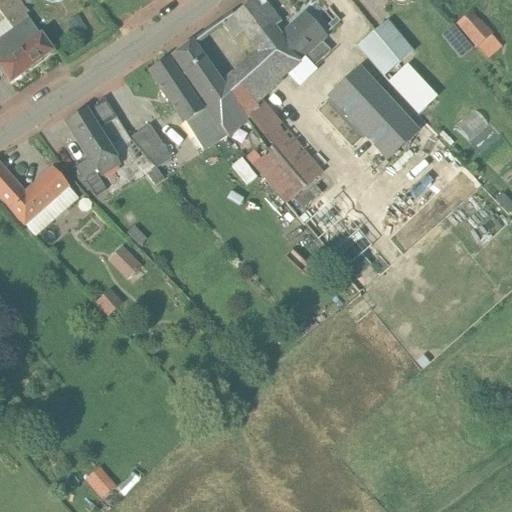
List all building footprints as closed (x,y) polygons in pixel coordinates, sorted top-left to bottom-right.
[(0,69),(10,83),(52,53),(25,15),(28,13),(18,0),(0,0),(0,11),(6,19),(0,23),(0,69)] [(266,0),(252,0),(233,16),(252,42),(270,27),(281,19),(266,0)] [(471,10),(455,24),(486,60),(502,46),(471,10)] [(309,18),(278,38),(297,61),(327,42),(309,18)] [(77,19),(68,25),(76,38),(85,31),(77,19)] [(385,76),(413,52),(386,21),(357,46),(385,76)] [(172,57),(207,107),(225,133),(243,114),(261,99),(299,64),(297,61),(278,38),(270,27),(252,42),(260,51),(222,87),(192,44),(172,57)] [(225,133),(207,107),(202,111),(167,59),(149,71),(174,110),(175,109),(194,138),(204,152),(222,140),(234,156),(240,151),(225,133)] [(425,126),(367,67),(339,93),(397,153),(425,126)] [(388,85),(413,111),(430,94),(405,68),(388,85)] [(95,197),(107,190),(97,176),(112,167),(96,135),(95,132),(117,118),(104,98),(100,101),(83,110),(64,121),(86,161),(76,166),(95,197)] [(261,99),(243,114),(273,149),(254,166),(285,203),(322,172),(261,99)] [(156,168),(171,159),(164,149),(149,125),(130,138),(156,167),(156,168)] [(247,162),(236,169),(248,189),(259,182),(247,162)] [(511,164),(502,173),(511,184),(511,164)] [(24,194),(0,166),(0,199),(22,225),(24,224),(36,237),(78,200),(67,188),(68,187),(52,169),(24,194)] [(317,191),(296,203),(302,212),(322,201),(317,191)] [(134,230),(126,237),(137,249),(145,242),(134,230)] [(121,250),(110,261),(127,279),(139,268),(121,250)] [(359,255),(338,273),(348,285),(369,267),(359,255)] [(174,312),(189,297),(167,276),(153,291),(174,312)] [(97,304),(110,317),(121,306),(108,293),(97,304)] [(102,468),(89,480),(107,500),(120,488),(102,468)]
